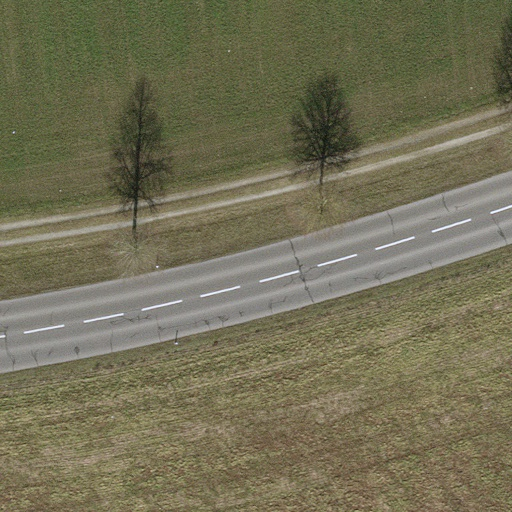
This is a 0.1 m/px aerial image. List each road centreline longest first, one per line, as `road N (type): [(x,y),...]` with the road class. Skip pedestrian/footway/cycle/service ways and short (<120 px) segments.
road 1 (tertiary): [(511,207),(433,235),(45,334),(0,338)]
road 2 (track): [(0,234),(365,163),(511,116)]
